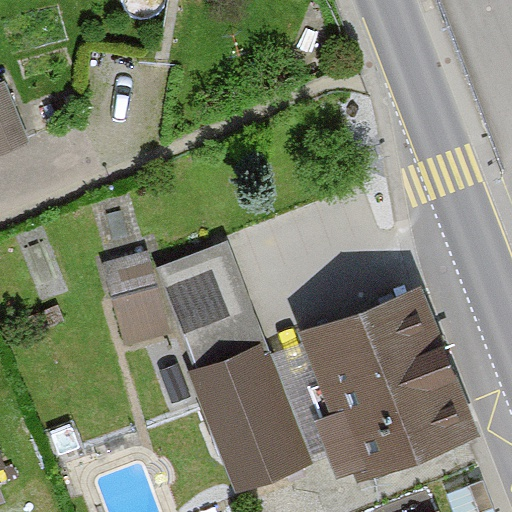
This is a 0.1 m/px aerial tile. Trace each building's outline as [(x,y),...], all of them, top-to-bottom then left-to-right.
[(2,80),(0,81),(0,150),(26,140),(2,80)] [(158,261),(198,359),(262,334),(222,235),(158,261)] [(149,255),(99,265),(115,343),(165,333),(149,255)] [(409,275),(299,320),(330,396),(314,403),(343,473),(469,422),(409,275)] [(307,451),(262,334),(198,359),(187,363),(233,480),(307,451)]
